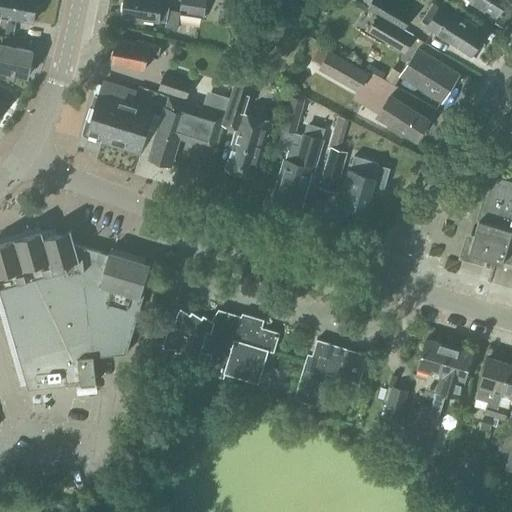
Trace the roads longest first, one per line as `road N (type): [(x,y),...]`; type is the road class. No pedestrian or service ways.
road 1 (residential): [(378,280),(19,160)]
road 2 (residential): [(378,280),(511,70)]
road 3 (tertiary): [(19,160),(54,97),(78,0)]
road 4 (residential): [(511,320),(378,280)]
